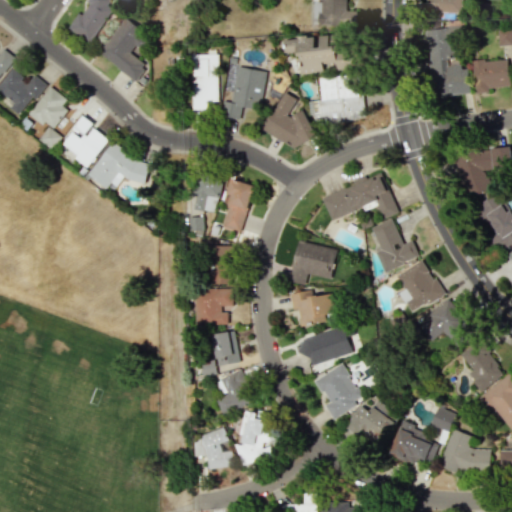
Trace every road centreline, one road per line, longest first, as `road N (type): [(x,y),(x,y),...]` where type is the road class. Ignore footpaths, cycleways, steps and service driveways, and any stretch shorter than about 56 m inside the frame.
road 1 (residential): [(511,502),(418,498),(346,465),(304,423),(283,385),(268,306),(275,236),(320,171),(361,149),(511,119)]
road 2 (residential): [(0,7),(144,129),(258,155),(306,184)]
road 3 (tertiary): [(398,0),(404,94),(425,172),(464,253),(511,318)]
road 4 (residential): [(192,502),(271,483),(322,445)]
